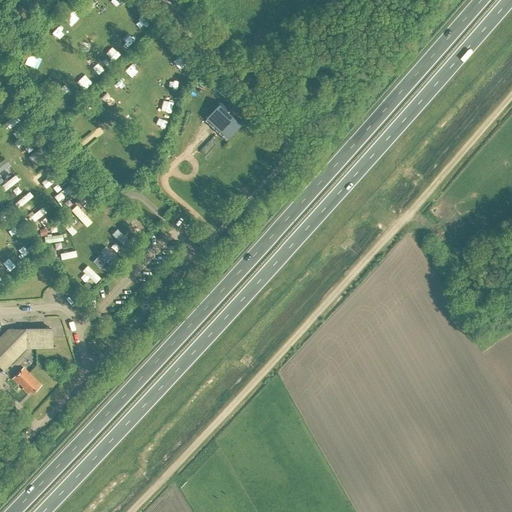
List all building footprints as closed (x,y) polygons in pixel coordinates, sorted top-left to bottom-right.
[(166,51),(174,48),(168,32),(160,35),(166,51)] [(225,140),(242,122),(221,103),(204,121),(225,140)] [(31,129),(16,140),(20,145),(35,135),(31,129)] [(23,144),(32,154),(42,146),(34,136),(23,144)] [(31,156),(35,160),(45,152),(42,147),(31,156)] [(6,158),(0,162),(0,170),(10,163),(6,158)] [(49,187),(64,175),(58,168),(43,181),(49,187)] [(7,181),(2,175),(0,176),(0,183),(1,184),(5,181),(11,187),(22,178),(17,172),(7,181)] [(71,183),(57,195),(61,200),(75,188),(71,183)] [(82,196),(76,203),(70,198),(66,202),(74,209),(79,204),(89,212),(94,206),(82,196)] [(88,221),(92,216),(79,204),(74,209),(88,221)] [(46,206),(30,216),(34,221),(49,211),(46,206)] [(125,222),(132,230),(127,234),(135,242),(150,228),(135,212),(125,222)] [(48,235),(48,240),(66,239),(65,233),(59,233),(58,226),(42,227),(43,236),(48,235)] [(103,263),(109,269),(115,262),(116,263),(123,257),(108,244),(101,252),(108,258),(103,263)] [(64,258),(80,255),(79,249),(63,252),(64,258)] [(89,264),(84,269),(98,282),(103,277),(89,264)] [(0,367),(3,370),(1,372),(1,373),(26,347),(55,347),(52,347),(52,329),(36,329),(36,333),(26,333),(26,329),(8,329),(8,330),(10,332),(0,342),(0,367)] [(41,385),(23,368),(19,373),(19,374),(18,375),(17,375),(12,379),(18,384),(19,383),(23,387),(22,389),(27,394),(30,391),(32,394),(41,385)]
